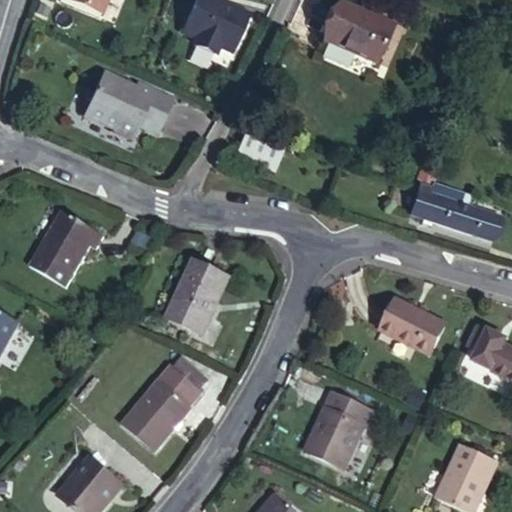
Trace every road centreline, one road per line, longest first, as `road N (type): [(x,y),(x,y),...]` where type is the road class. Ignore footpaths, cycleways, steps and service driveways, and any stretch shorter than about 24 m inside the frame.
road 1 (residential): [(319,233),(244,410),(169,511)]
road 2 (residential): [(287,0),(168,210)]
road 3 (residential): [(319,233),(511,288)]
road 4 (residential): [(0,147),(168,210)]
road 5 (residential): [(168,210),(319,233)]
